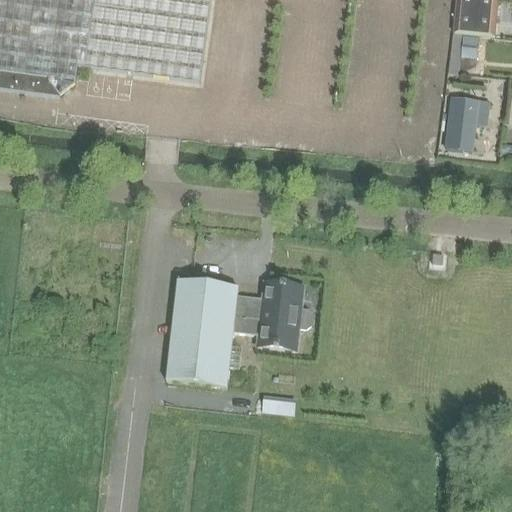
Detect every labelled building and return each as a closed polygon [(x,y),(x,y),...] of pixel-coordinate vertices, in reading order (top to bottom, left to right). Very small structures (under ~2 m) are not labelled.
[(132,0),(123,75),(200,85),(200,83),(202,83),(213,0),(132,0)] [(498,0),(457,0),(455,36),(495,40),(498,0)] [(452,36),(448,77),(457,78),(462,37),(452,36)] [(462,41),(461,59),(476,60),(478,43),(462,41)] [(452,100),(446,153),(475,156),(478,128),(480,103),(452,100)] [(432,268),(442,269),(443,259),(433,258),(432,268)] [(177,284),(166,385),(227,392),(234,337),(259,339),(257,351),(296,355),(298,332),(306,333),(311,330),(312,319),(308,314),(300,313),(303,291),(269,287),(265,286),(263,302),(262,315),(236,313),(237,300),(238,291),(191,286),(177,284)] [(262,416),(275,417),(277,401),(264,400),(262,416)]
